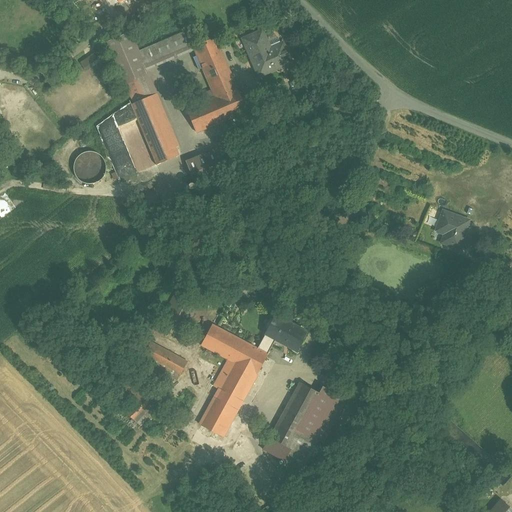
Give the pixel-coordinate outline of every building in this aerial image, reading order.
[(262,31),(243,39),(259,76),(291,62),(283,43),(270,49),(262,31)] [(188,32),(139,53),(145,68),(193,47),(194,48),(194,47),(188,32)] [(216,98),(187,110),(196,132),(247,111),(237,89),(215,38),(194,47),(216,98)] [(99,52),(88,59),(93,67),(103,59),(99,52)] [(145,75),(126,83),(134,103),(154,95),(145,75)] [(134,103),(131,105),(157,165),(179,156),(154,95),(134,103)] [(267,135),(249,140),(252,150),(269,146),(267,135)] [(235,143),(187,162),(197,185),(244,166),(235,143)] [(105,175),(106,169),(105,163),(101,158),(96,154),(90,153),(84,155),(79,158),(76,163),(75,169),(76,175),(79,180),(85,184),(91,185),(97,183),(102,180),(105,175)] [(469,221),(444,211),(437,231),(438,228),(452,234),(448,245),(459,249),(463,236),(465,229),(466,229),(469,221)] [(481,271),(472,278),(479,286),(488,279),(481,271)] [(178,293),(158,329),(179,340),(199,304),(178,293)] [(307,333),(276,316),(258,349),(268,354),(276,339),(298,351),(307,333)] [(258,349),(213,325),(201,345),(229,360),(214,386),(220,390),(200,425),(223,437),(268,354),(258,349)] [(378,339),(356,330),(352,341),(374,348),(378,339)] [(188,362),(151,342),(141,360),(178,380),(188,362)] [(300,383),(264,450),(285,461),(282,467),(298,476),(318,440),(322,442),(346,399),(324,387),(320,394),(300,383)] [(146,393),(127,413),(139,425),(159,405),(146,393)] [(511,511),(511,508),(501,500),(490,511),(511,511)]
